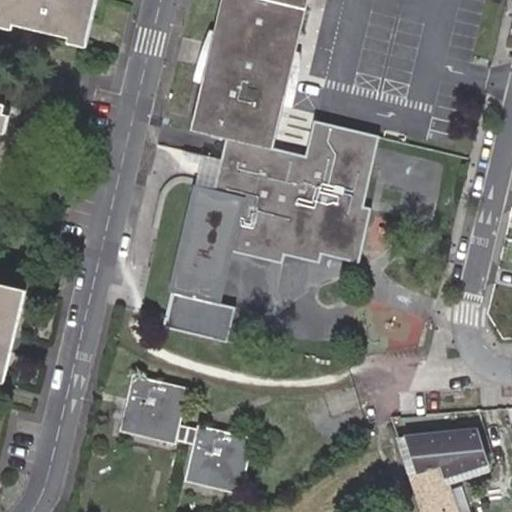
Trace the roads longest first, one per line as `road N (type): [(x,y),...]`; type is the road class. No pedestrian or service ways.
road 1 (residential): [(31,511),(57,452),(161,0)]
road 2 (residential): [(511,117),(458,340),(461,373)]
road 3 (residential): [(412,511),(364,382)]
